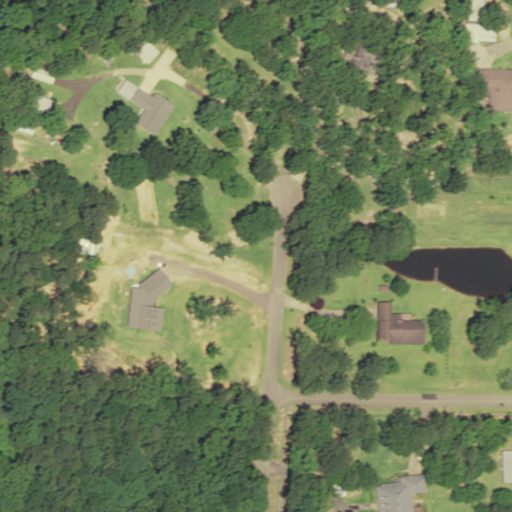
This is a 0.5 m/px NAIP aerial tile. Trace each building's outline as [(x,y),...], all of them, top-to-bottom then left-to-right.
[(480,0),(464,0),(463,40),(493,41),(493,24),(479,24),(480,0)] [(511,68),(474,68),(473,89),(486,89),(485,110),(511,109),(511,68)] [(129,122),(151,135),(170,105),(135,84),(124,102),(137,109),(129,122)] [(19,107),(43,114),(48,99),(24,92),(19,107)] [(421,320),(398,319),(399,313),(389,313),(389,302),(375,302),(374,343),(421,343),(421,320)] [(511,481),(511,450),(498,450),(498,482),(511,481)] [(371,511),(407,511),(406,492),(420,491),(419,474),(394,476),(394,482),(369,484),(371,511)]
